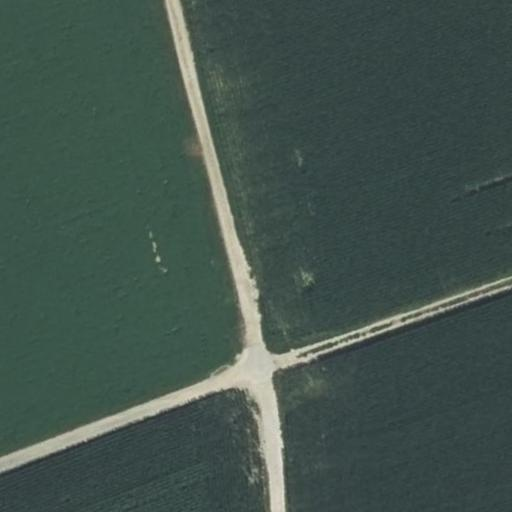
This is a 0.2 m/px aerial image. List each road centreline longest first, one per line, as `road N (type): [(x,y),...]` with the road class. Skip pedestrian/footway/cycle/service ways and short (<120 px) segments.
road 1 (track): [(0,461),(244,363),(511,274)]
road 2 (track): [(180,0),(262,360),(278,511)]
